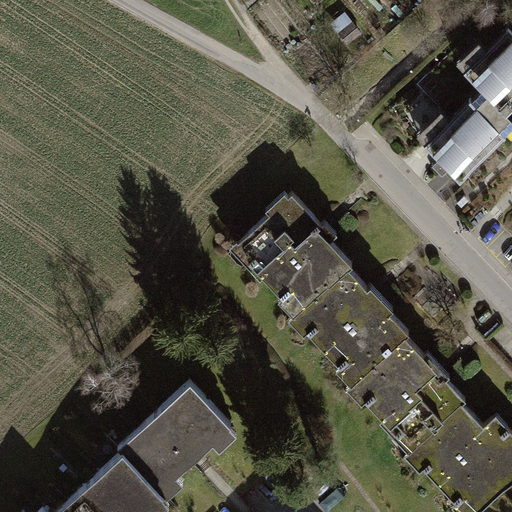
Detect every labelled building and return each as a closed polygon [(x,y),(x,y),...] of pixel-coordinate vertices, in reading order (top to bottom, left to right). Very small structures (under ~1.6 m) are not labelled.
[(348,44),(364,31),(346,10),(331,23),(348,44)] [(511,127),(511,124),(495,107),(511,91),(511,38),(504,30),(483,50),(475,42),(453,63),(478,90),(447,119),(440,111),(415,135),(458,179),(511,127)] [(319,86),(313,81),(309,84),(315,90),(319,86)] [(222,240),(285,308),(340,259),(343,255),(308,217),(310,216),(283,186),(279,189),(275,185),(257,202),(260,206),(222,240)] [(341,378),(397,327),(400,325),(379,302),(383,298),(362,275),(358,279),(340,259),(285,308),(281,312),(296,328),(299,325),(330,359),(327,362),(341,378)] [(401,446),(455,397),(459,394),(437,370),(440,367),(425,351),(422,354),(397,327),(341,378),(339,380),(353,396),(357,392),(376,413),(373,415),(401,446)] [(240,433),(193,382),(120,451),(123,454),(167,501),(185,484),(180,478),(216,444),(222,450),(240,433)] [(455,397),(401,446),(398,449),(413,465),(416,462),(449,498),(446,502),(455,511),(467,511),(509,474),(511,477),(511,433),(489,408),(476,419),(455,397)] [(167,501),(123,454),(60,511),(161,511),(170,504),(167,501)]
